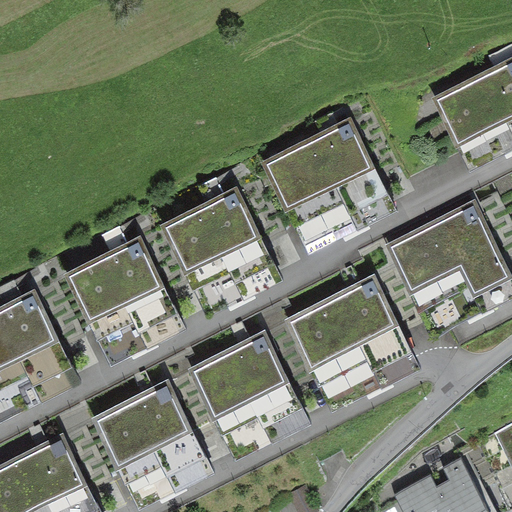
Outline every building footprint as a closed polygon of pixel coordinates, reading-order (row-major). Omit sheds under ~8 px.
[(511,55),(432,94),(469,168),(511,146),(511,55)] [(262,159),(309,251),(397,206),(351,114),(262,159)] [(160,222),(207,314),(284,275),(237,183),(160,222)] [(511,273),(477,201),(398,239),(443,330),(511,295),(511,273)] [(65,271),(111,364),(187,326),(141,234),(65,271)] [(378,272),(292,314),(337,405),(423,363),(378,272)] [(0,303),(0,420),(82,378),(35,285),(0,303)] [(266,331),(195,365),(238,453),(309,418),(266,331)] [(169,375),(91,415),(139,505),(214,467),(169,375)] [(511,424),(495,434),(511,461),(511,424)] [(104,511),(62,429),(0,461),(0,511),(104,511)] [(477,511),(487,507),(460,457),(443,466),(449,476),(437,483),(431,472),(396,491),(407,511),(477,511)] [(306,484),(288,494),(297,511),(312,511),(319,508),(306,484)]
